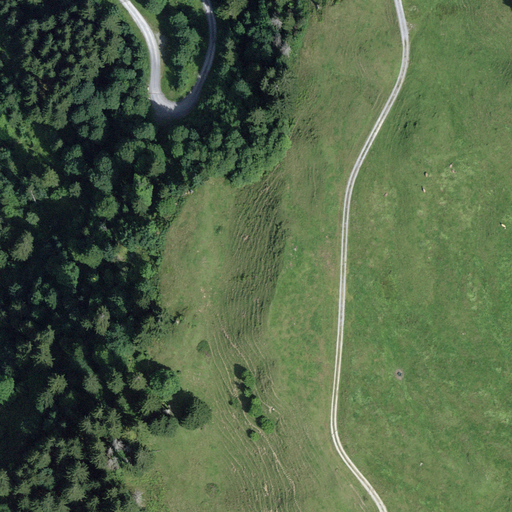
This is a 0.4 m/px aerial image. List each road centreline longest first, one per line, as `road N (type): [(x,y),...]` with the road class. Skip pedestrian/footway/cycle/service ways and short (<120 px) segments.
road 1 (track): [(383,511),(338,446),(335,402),(347,202),(402,78),(407,53),(398,0)]
road 2 (track): [(124,0),(152,42),(153,91),(170,111),(195,98),(208,68),(204,0)]
